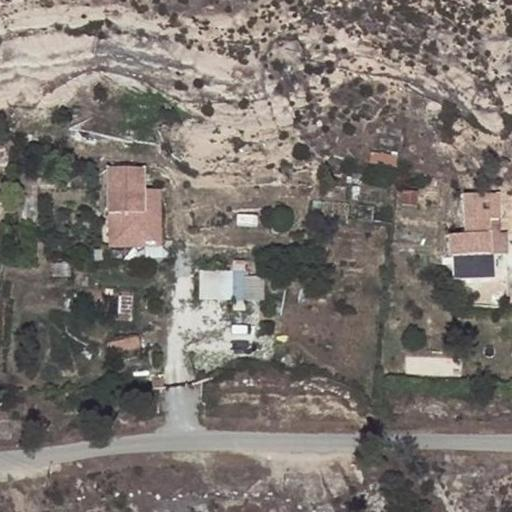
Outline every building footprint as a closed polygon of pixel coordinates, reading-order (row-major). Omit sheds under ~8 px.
[(130,166),(94,168),(94,182),(130,181),(130,166)] [(48,173),(6,173),(6,187),(48,186),(48,173)] [(130,190),(130,181),(94,182),(94,209),(94,239),(132,239),(132,232),(145,231),(145,210),(144,190),(130,190)] [(491,229),(456,231),(457,242),(439,244),(440,265),(499,261),(499,241),(491,242),(491,229)] [(267,300),(267,273),(200,272),(200,299),(267,300)]
